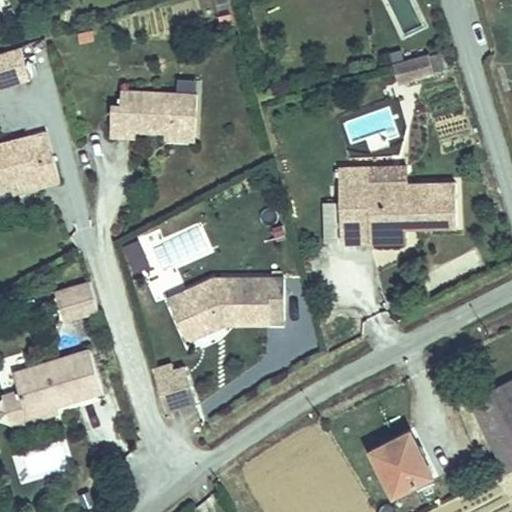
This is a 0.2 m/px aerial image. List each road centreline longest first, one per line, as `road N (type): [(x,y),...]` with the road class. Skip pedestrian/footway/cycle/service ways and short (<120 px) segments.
road 1 (residential): [(143,511),(292,404),(511,290)]
road 2 (unknown): [(511,192),(451,0)]
